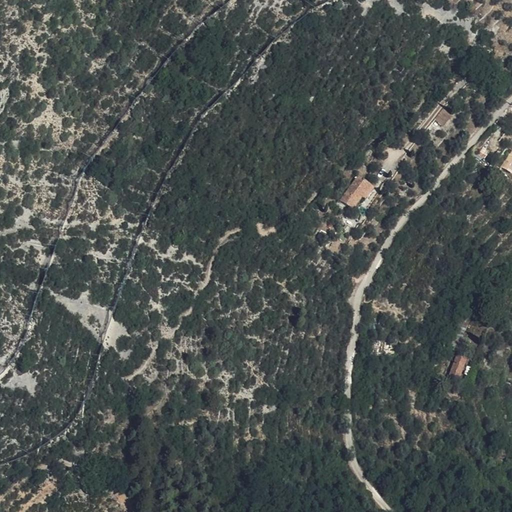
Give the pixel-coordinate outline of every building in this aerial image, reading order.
[(406,47),(400,59),(406,62),(413,51),(406,47)] [(451,113),(445,107),(437,119),(442,123),(451,113)] [(369,129),(378,119),(370,116),(362,125),(369,129)] [(372,188),(360,178),(351,190),(348,188),(338,202),(353,213),(372,188)] [(461,330),(450,327),(446,341),(457,344),(461,330)] [(453,353),(448,369),(460,373),(465,357),(453,353)]
